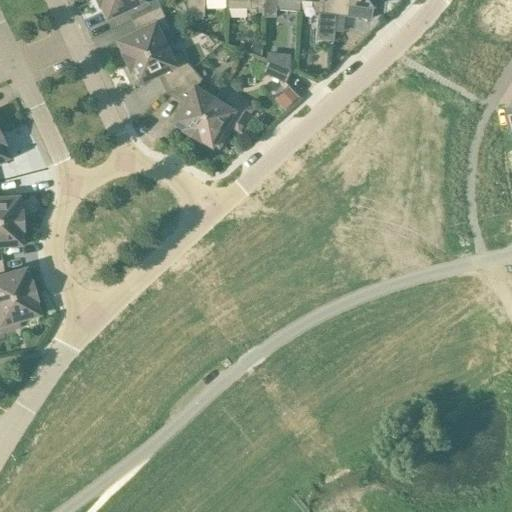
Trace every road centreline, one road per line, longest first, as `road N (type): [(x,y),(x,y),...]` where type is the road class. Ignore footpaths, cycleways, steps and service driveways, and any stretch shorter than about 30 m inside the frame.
road 1 (unclassified): [(65,511),(265,347),(394,285),(511,256)]
road 2 (residential): [(215,211),(438,0)]
road 3 (residential): [(83,331),(215,211)]
road 4 (residential): [(83,331),(51,269),(51,207),(70,180)]
road 5 (residential): [(0,440),(41,365),(83,331)]
road 6 (residential): [(136,153),(76,36)]
road 7 (residential): [(12,65),(70,180)]
